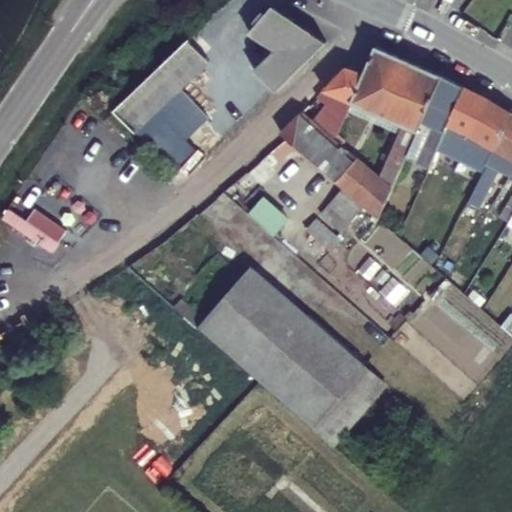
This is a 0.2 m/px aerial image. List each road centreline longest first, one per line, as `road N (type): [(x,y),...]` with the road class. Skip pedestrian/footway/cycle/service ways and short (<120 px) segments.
road 1 (tertiary): [(511,76),(362,0)]
road 2 (tertiary): [(0,132),(69,31)]
